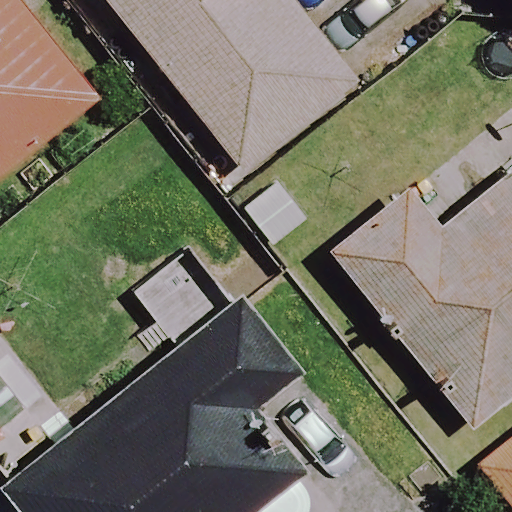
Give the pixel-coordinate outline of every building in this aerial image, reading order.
[(0,0),(0,174),(104,94),(30,0),(0,0)] [(107,0),(243,171),(359,79),(295,0),(107,0)] [(511,389),(511,127),(506,119),(330,253),(462,428),(511,389)] [(304,371),(248,298),(67,436),(0,348),(0,477),(26,511),(290,511),(228,429),(304,371)] [(511,511),(511,442),(478,467),(511,511)]
